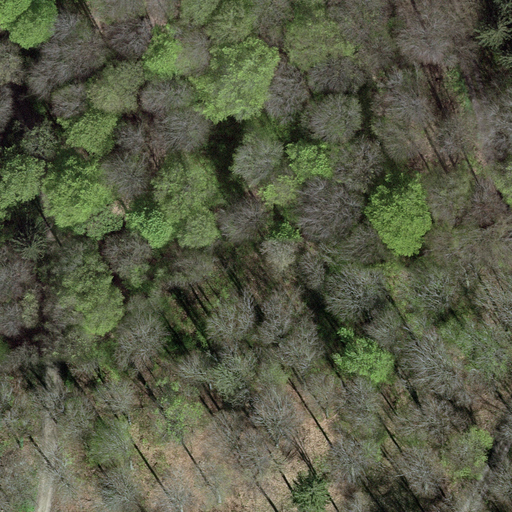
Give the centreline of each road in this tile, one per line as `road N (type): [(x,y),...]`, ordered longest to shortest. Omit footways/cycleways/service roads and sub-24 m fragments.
road 1 (track): [(43,511),(57,227),(39,143),(0,69)]
road 2 (track): [(151,0),(155,182),(134,210),(111,221),(57,227)]
road 3 (track): [(447,0),(511,219)]
